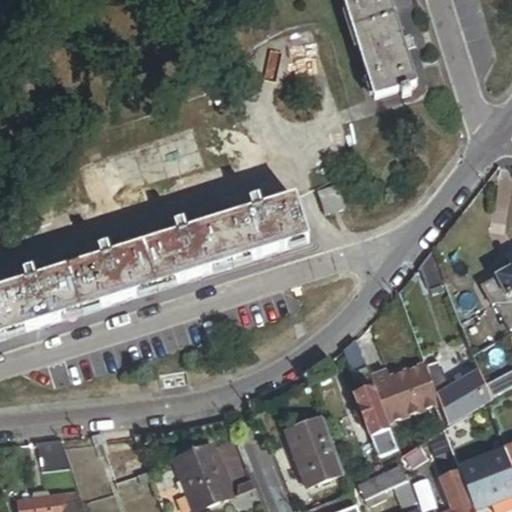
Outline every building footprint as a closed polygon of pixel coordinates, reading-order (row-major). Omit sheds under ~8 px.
[(385,0),(339,0),(373,104),(396,96),(399,103),(408,100),(406,93),(415,90),(385,0)] [(190,136),(62,176),(72,209),(200,169),(190,136)] [(334,192),(317,198),(325,220),(341,214),(334,192)] [(292,205),(0,296),(0,342),(305,247),(292,205)] [(449,287),(437,255),(423,273),(430,294),(449,287)] [(511,271),(499,279),(509,298),(511,296),(511,271)] [(509,298),(499,279),(484,288),(495,306),(498,305),(509,298)] [(511,296),(509,298),(498,305),(511,329),(511,296)] [(366,365),(358,343),(346,353),(355,375),(366,365)] [(441,365),(428,370),(437,393),(444,388),(445,390),(449,387),(441,365)] [(372,380),(368,369),(355,376),(360,390),(374,385),(372,380)] [(389,374),(372,380),(374,385),(375,388),(377,392),(390,428),(441,409),(426,370),(392,383),(389,374)] [(486,385),(481,374),(448,394),(462,420),(492,403),(486,385)] [(496,381),(486,385),(492,403),(493,406),(511,394),(511,377),(498,386),(496,381)] [(444,388),(437,393),(449,427),(462,420),(448,394),(445,390),(444,388)] [(390,428),(377,392),(371,395),(357,400),(364,417),(366,424),(372,440),(392,433),(390,428)] [(366,424),(364,417),(358,419),(360,426),(366,424)] [(479,436),(469,421),(445,435),(452,453),(479,436)] [(346,478),(326,424),(287,438),(308,492),(346,478)] [(398,449),(392,433),(372,440),(378,456),(398,449)] [(68,471),(58,442),(36,445),(40,475),(68,471)] [(192,511),(203,511),(230,502),(219,472),(223,471),(215,451),(175,467),(192,511)] [(407,502),(416,498),(406,471),(364,488),(369,501),(390,494),(398,491),(403,503),(407,502)] [(465,511),(474,509),(461,476),(443,483),(453,511),(465,511)] [(239,488),(237,499),(252,493),(248,484),(239,488)] [(253,511),(261,509),(254,492),(252,493),(237,499),(230,502),(233,511),(253,511)] [(390,494),(369,501),(371,508),(392,500),(390,494)] [(82,511),(77,496),(63,498),(64,511),(82,511)] [(64,511),(63,498),(48,500),(32,502),(17,504),(17,511),(64,511)] [(422,511),(417,498),(416,498),(407,502),(410,511),(422,511)]
